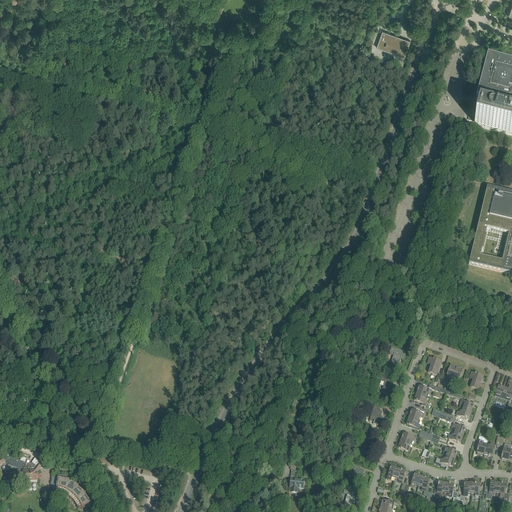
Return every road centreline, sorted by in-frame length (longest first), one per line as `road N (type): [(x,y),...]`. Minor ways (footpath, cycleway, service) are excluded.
road 1 (unclassified): [(182,511),(226,407),(357,232),(440,6)]
road 2 (residential): [(384,454),(427,343)]
